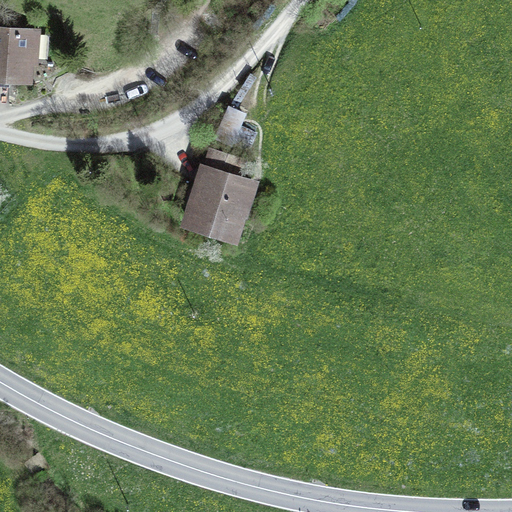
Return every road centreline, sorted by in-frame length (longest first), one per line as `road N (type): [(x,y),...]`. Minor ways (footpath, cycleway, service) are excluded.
road 1 (tertiary): [(0,381),(157,456),(239,483),(388,511)]
road 2 (track): [(298,0),(256,57),(171,131),(63,147),(0,130)]
